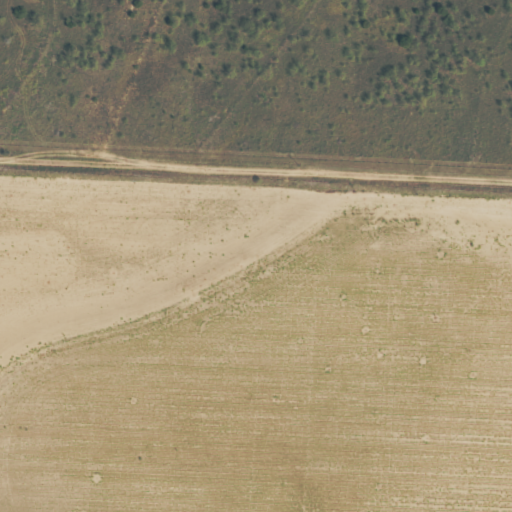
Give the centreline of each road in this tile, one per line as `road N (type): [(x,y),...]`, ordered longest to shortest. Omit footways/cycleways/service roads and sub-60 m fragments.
road 1 (residential): [(511,206),(204,198),(0,207)]
road 2 (residential): [(0,396),(9,371),(0,237)]
